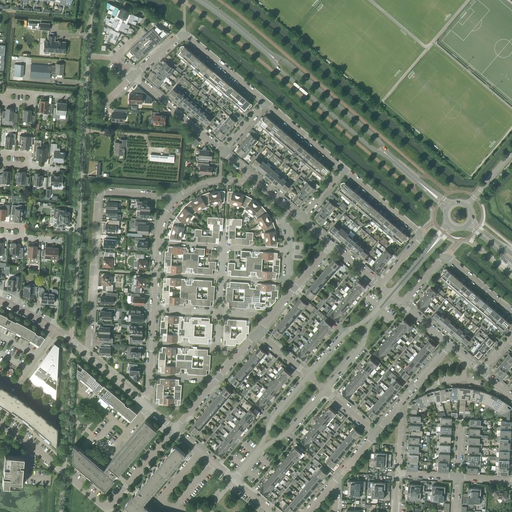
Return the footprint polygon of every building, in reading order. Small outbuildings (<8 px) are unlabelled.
[(111,4),(107,3),(107,9),(109,9),(108,12),(115,16),(114,18),(111,16),(110,19),(106,18),(106,23),(108,24),(115,28),(114,30),(112,29),(107,40),(115,44),(120,32),(118,32),(119,29),(126,33),(128,33),(132,29),(129,28),(130,25),(127,23),(128,21),(136,25),(137,22),(139,23),(143,19),(139,17),(131,13),(131,14),(128,13),(129,11),(122,8),(121,10),(118,9),(119,8),(111,4)] [(169,33),(157,26),(130,50),(139,60),(169,33)] [(55,37),(48,36),(48,37),(47,45),(44,45),(43,52),(44,52),(44,53),(49,53),(49,52),(64,53),(65,42),(54,42),(55,37)] [(181,59),(189,50),(184,47),(184,46),(183,46),(182,46),(181,46),(181,47),(180,47),(180,48),(180,49),(180,50),(181,50),(181,51),(177,55),(181,59)] [(185,62),(193,54),(189,50),(181,59),(185,62)] [(190,66),(197,57),(193,54),(185,62),(190,66)] [(194,69),(201,61),(197,57),(190,66),(194,69)] [(198,73),(205,64),(201,61),(194,69),(198,73)] [(166,62),(162,67),(169,73),(173,68),(166,62)] [(23,65),(12,64),(11,64),(10,76),(23,77),(23,65)] [(51,66),(50,74),(55,74),(63,75),(64,65),(55,64),(55,66),(51,66)] [(202,76),(209,68),(205,64),(198,73),(202,76)] [(30,78),(50,79),(50,74),(51,66),(31,65),(30,78)] [(169,73),(162,67),(159,71),(166,77),(169,73)] [(206,80),(213,71),(209,68),(202,76),(206,80)] [(166,77),(159,71),(155,75),(162,81),(166,77)] [(210,83),(217,75),(213,71),(206,80),(210,83)] [(164,82),(162,81),(155,75),(152,79),(155,82),(153,85),(158,89),(164,82)] [(214,87),(222,78),(217,75),(210,83),(214,87)] [(218,90),(226,82),(222,78),(214,87),(218,90)] [(223,94),(230,85),(226,82),(218,90),(223,94)] [(173,98),(179,91),(181,88),(177,85),(169,94),(173,98)] [(227,97),(234,89),(230,85),(223,94),(227,97)] [(152,103),(152,99),(148,95),(148,96),(137,86),(134,90),(136,92),(135,94),(130,93),(129,98),(129,97),(129,99),(129,103),(142,104),(142,99),(144,99),(145,99),(145,103),(152,103)] [(231,101),(238,92),(234,89),(227,97),(231,101)] [(177,101),(183,94),(179,91),(173,98),(177,101)] [(181,105),(187,98),(189,95),(185,92),(183,94),(177,101),(181,105)] [(235,104),(242,96),(238,92),(231,101),(235,104)] [(186,108),(191,101),(193,99),(189,95),(187,98),(181,105),(186,108)] [(239,108),(246,99),(242,96),(235,104),(239,108)] [(251,103),(246,99),(239,108),(243,111),(247,107),(248,107),(248,108),(249,108),(250,107),(251,107),(251,106),(251,105),(252,105),(251,105),(251,104),(251,103)] [(43,114),(51,115),(52,107),(49,107),(47,105),(48,102),(40,101),(40,104),(39,104),(38,105),(38,107),(39,108),(40,108),(39,112),(42,112),(42,113),(43,114)] [(190,111),(196,105),(191,101),(186,108),(190,111)] [(54,108),(53,118),(59,119),(60,115),(65,115),(66,103),(56,102),(56,108),(54,108)] [(196,105),(190,111),(194,115),(200,108),(202,106),(197,102),(196,105)] [(198,118),(204,112),(206,109),(202,106),(200,108),(194,115),(198,118)] [(11,122),(17,123),(17,114),(13,113),(12,112),(13,109),(12,109),(12,108),(10,108),(9,109),(6,109),(5,112),(2,111),(2,118),(5,119),(11,120),(11,122)] [(112,121),(123,122),(124,114),(127,114),(127,110),(116,109),(115,113),(112,113),(112,121)] [(30,121),(29,123),(34,123),(34,116),(30,116),(31,111),(23,110),(22,120),(30,121)] [(151,118),(150,118),(150,124),(165,125),(165,116),(159,116),(159,115),(159,112),(152,112),(151,118)] [(202,122),(208,115),(204,112),(198,118),(202,122)] [(212,119),(208,115),(202,122),(206,126),(212,119)] [(229,116),(225,120),(232,126),(236,122),(229,116)] [(264,129),(271,120),(267,117),(266,116),(265,116),(264,116),(263,117),(263,118),(262,118),(262,119),(262,120),(263,120),(263,121),(259,125),(264,129)] [(232,126),(225,120),(222,124),(229,130),(232,126)] [(268,132),(275,124),(271,120),(264,129),(268,132)] [(225,134),(229,130),(222,124),(218,128),(225,134)] [(272,136),(279,127),(275,124),(268,132),(272,136)] [(225,134),(218,128),(217,127),(213,131),(222,139),(225,134)] [(276,139),(283,131),(279,127),(272,136),(276,139)] [(280,143),(287,134),(283,131),(276,139),(280,143)] [(5,137),(5,147),(11,147),(12,140),(15,140),(16,134),(12,134),(12,137),(5,137)] [(250,134),(247,138),(254,144),(257,140),(250,134)] [(284,146),(292,138),(287,134),(280,143),(284,146)] [(26,145),(32,146),(32,137),(19,136),(19,145),(21,145),(22,147),(23,148),(25,147),(26,145)] [(254,144),(247,138),(243,142),(250,148),(254,144)] [(288,150),(296,141),(292,138),(284,146),(288,150)] [(39,160),(46,161),(46,160),(46,149),(47,149),(40,148),(41,140),(41,141),(34,141),(35,140),(34,140),(33,156),(39,157),(39,160)] [(115,154),(123,155),(125,144),(126,144),(127,140),(120,140),(120,143),(115,142),(114,147),(116,147),(115,154)] [(293,153),(300,145),(296,141),(288,150),(293,153)] [(252,150),(250,148),(243,142),(240,147),(248,154),(252,150)] [(54,154),(53,161),(63,162),(63,157),(64,156),(64,154),(64,153),(64,152),(59,152),(60,148),(56,148),(57,144),(51,144),(50,154),(54,154)] [(297,157),(304,148),(300,145),(293,153),(297,157)] [(248,154),(240,147),(236,151),(245,158),(248,154)] [(204,148),(202,150),(199,150),(199,157),(196,156),(197,161),(208,162),(209,159),(212,159),(212,158),(213,158),(213,157),(213,156),(212,155),(212,154),(209,153),(209,151),(206,151),(206,149),(204,148)] [(301,160),(308,152),(304,148),(297,157),(301,160)] [(305,164),(312,155),(308,152),(301,160),(305,164)] [(174,157),(150,154),(150,160),(174,162),(174,157)] [(263,159),(259,155),(251,164),(256,168),(261,161),(263,159)] [(309,167),(316,159),(312,155),(305,164),(309,167)] [(313,171),(321,162),(316,159),(309,167),(313,171)] [(260,171),(266,164),(261,161),(256,168),(260,171)] [(317,174),(325,166),(321,162),(313,171),(317,174)] [(204,163),(198,163),(197,167),(200,167),(200,172),(196,172),(198,177),(206,174),(212,174),(212,167),(204,167),(204,163)] [(264,175),(270,168),(266,164),(260,171),(264,175)] [(275,169),(271,166),(270,168),(264,175),(268,178),(274,171),(275,169)] [(329,169),(325,166),(317,174),(322,178),(326,174),(327,174),(328,174),(329,174),(329,173),(330,173),(330,172),(330,171),(330,170),(329,170),(329,169)] [(0,175),(0,184),(2,184),(2,182),(9,183),(10,172),(3,171),(2,175),(1,176),(0,175)] [(272,181),(278,175),(274,171),(268,178),(272,181)] [(25,172),(17,172),(17,175),(16,175),(16,178),(17,178),(16,183),(20,183),(20,185),(28,185),(28,177),(26,177),(25,176),(25,172)] [(33,177),(33,180),(34,180),(34,185),(38,185),(38,188),(45,189),(46,180),(42,179),(42,176),(39,176),(39,174),(35,173),(34,177),(33,177)] [(284,176),(280,173),(272,181),(276,185),(282,178),(284,176)] [(55,176),(50,176),(50,185),(54,185),(54,186),(57,187),(57,185),(61,186),(62,177),(58,176),(58,177),(55,176),(55,175),(55,176)] [(280,188),(286,182),(282,178),(276,185),(280,188)] [(290,185),(286,182),(280,188),(285,192),(290,185)] [(307,182),(304,187),(311,193),(314,188),(307,182)] [(342,195),(349,187),(345,183),(344,183),(343,182),(342,183),(341,183),(341,184),(341,185),(341,186),(341,187),(338,192),(342,195)] [(311,193),(304,187),(300,191),(307,197),(311,193)] [(346,199),(353,190),(349,187),(342,195),(346,199)] [(350,202),(357,194),(353,190),(346,199),(350,202)] [(221,191),(214,192),(216,204),(224,203),(225,191),(221,191)] [(235,205),(238,193),(232,192),(228,191),(227,203),(235,205)] [(307,197),(300,191),(297,195),(304,201),(307,197)] [(216,204),(214,192),(208,193),(204,194),(208,205),(216,204)] [(243,207),(248,197),(244,195),(238,193),(235,205),(243,207)] [(208,205),(204,194),(201,195),(195,198),(201,209),(208,205)] [(354,206),(362,197),(357,194),(350,202),(354,206)] [(304,201),(297,195),(293,199),(300,205),(304,201)] [(252,198),(248,197),(243,207),(249,212),(256,202),(252,198)] [(358,209),(366,201),(362,197),(354,206),(358,209)] [(201,209),(195,198),(190,201),(187,204),(194,213),(201,209)] [(107,208),(117,209),(118,203),(121,204),(122,203),(122,200),(111,199),(111,202),(107,202),(107,205),(106,205),(106,208),(107,208)] [(138,201),(137,210),(150,211),(150,205),(147,205),(148,201),(143,201),(138,201)] [(329,201),(325,205),(332,211),(336,206),(329,201)] [(362,213),(370,204),(366,201),(358,209),(362,213)] [(261,206),(256,202),(249,212),(256,216),(264,209),(261,206)] [(194,213),(187,204),(184,207),(180,212),(190,219),(194,213)] [(367,216),(374,208),(370,204),(362,213),(367,216)] [(2,206),(0,205),(0,218),(5,219),(5,216),(9,216),(9,205),(3,205),(2,206)] [(18,206),(12,205),(11,212),(15,212),(14,220),(22,220),(22,214),(24,214),(25,210),(23,210),(23,205),(18,205),(18,206)] [(332,211),(325,205),(322,209),(328,215),(332,211)] [(117,209),(107,208),(106,209),(106,212),(106,215),(110,215),(110,218),(120,219),(121,215),(117,214),(117,209)] [(371,220),(378,211),(374,208),(367,216),(371,220)] [(54,218),(68,218),(68,217),(69,217),(69,214),(69,213),(69,212),(64,212),(65,209),(55,209),(55,214),(52,214),(52,217),(50,217),(54,217),(54,218)] [(267,212),(264,209),(256,216),(260,223),(270,217),(267,212)] [(328,215),(322,209),(318,213),(325,219),(328,215)] [(150,217),(150,211),(137,210),(137,219),(143,220),(143,217),(150,217)] [(375,223),(382,215),(378,211),(371,220),(375,223)] [(185,225),(190,219),(180,212),(176,217),(174,220),(185,225)] [(326,220),(325,219),(318,213),(314,217),(318,221),(317,222),(321,226),(326,220)] [(379,227),(386,218),(382,215),(375,223),(379,227)] [(223,218),(218,218),(208,217),(207,224),(213,224),(213,230),(219,231),(220,225),(223,225),(223,218)] [(273,223),(270,217),(260,223),(264,230),(274,227),(273,223)] [(68,220),(68,218),(54,218),(53,220),(54,220),(54,224),(53,224),(53,226),(63,227),(63,225),(68,225),(68,224),(69,223),(69,220),(68,220)] [(229,225),(228,231),(235,232),(236,226),(242,226),(242,219),(226,218),(226,225),(229,225)] [(383,230),(390,222),(386,218),(379,227),(383,230)] [(108,225),(106,224),(105,232),(118,233),(119,230),(119,221),(108,220),(108,225)] [(183,233),(185,225),(174,220),(173,224),(171,230),(183,233)] [(144,222),(135,222),(135,224),(135,225),(136,226),(138,226),(137,234),(148,234),(149,225),(144,225),(144,224),(144,222)] [(387,234),(395,225),(390,222),(383,230),(387,234)] [(334,234),(340,227),(341,225),(338,223),(337,223),(336,224),(335,224),(330,230),(334,234)] [(391,237),(399,229),(395,225),(387,234),(391,237)] [(276,230),(274,227),(264,230),(265,238),(277,237),(276,230)] [(338,238),(344,231),(340,227),(334,234),(338,238)] [(206,243),(207,236),(201,235),(202,229),(195,229),(194,237),(197,237),(197,242),(206,243)] [(396,241),(403,232),(399,229),(391,237),(396,241)] [(181,241),(183,233),(171,230),(169,236),(169,240),(181,241)] [(219,238),(219,231),(213,230),(212,236),(207,236),(206,243),(216,243),(216,238),(219,238)] [(240,245),(240,238),(235,237),(235,232),(228,231),(228,239),(231,239),(231,244),(240,245)] [(342,241),(348,234),(344,231),(338,238),(342,241)] [(246,238),(240,238),(240,245),(249,245),(250,240),(253,240),(253,233),(246,232),(246,238)] [(407,236),(403,232),(396,241),(400,244),(404,240),(405,240),(405,241),(406,241),(406,240),(407,240),(408,240),(408,239),(408,238),(408,237),(407,236)] [(346,245),(352,238),(348,234),(342,241),(346,245)] [(117,236),(110,236),(110,240),(105,239),(104,247),(115,247),(115,240),(117,240),(117,236)] [(277,243),(277,237),(265,238),(266,246),(277,247),(277,243)] [(147,250),(148,242),(144,242),(143,241),(143,238),(136,238),(136,240),(137,241),(138,241),(138,242),(137,244),(137,247),(138,249),(137,250),(147,250)] [(350,248),(356,241),(352,238),(346,245),(350,248)] [(355,252),(360,245),(356,241),(350,248),(355,252)] [(17,256),(16,258),(22,258),(23,250),(19,249),(19,244),(11,243),(11,247),(10,247),(9,247),(9,249),(10,250),(11,250),(10,253),(14,254),(14,255),(17,256)] [(27,249),(28,250),(27,257),(32,257),(32,260),(39,261),(40,250),(36,250),(37,247),(32,246),(31,245),(29,245),(27,246),(27,249)] [(359,255),(364,248),(360,245),(355,252),(359,255)] [(177,254),(178,247),(168,246),(168,252),(165,251),(165,259),(172,259),(172,254),(177,254)] [(45,250),(42,250),(41,258),(44,258),(51,259),(52,247),(49,247),(48,247),(45,247),(45,250)] [(54,247),(52,247),(51,259),(57,259),(57,260),(60,260),(61,251),(58,251),(58,248),(55,248),(54,247)] [(190,261),(191,253),(188,253),(188,250),(187,249),(187,247),(178,247),(177,254),(183,254),(182,260),(190,261)] [(194,253),(191,253),(190,261),(198,261),(199,255),(204,256),(205,249),(195,248),(195,250),(194,250),(194,253)] [(369,252),(364,248),(359,255),(363,259),(369,252)] [(386,249),(382,253),(389,259),(393,255),(386,249)] [(254,264),(254,257),(252,257),(252,253),(250,253),(251,251),(241,251),(241,258),(246,258),(246,264),(254,264)] [(115,252),(107,252),(107,258),(104,258),(103,266),(105,266),(105,267),(110,267),(112,267),(112,259),(115,259),(115,252)] [(262,259),(268,259),(268,252),(259,252),(259,254),(257,254),(257,257),(254,257),(254,264),(262,265),(262,259)] [(277,253),(268,252),(268,259),(273,260),(273,266),(280,266),(280,258),(277,258),(277,253)] [(389,259),(382,253),(378,257),(385,263),(389,259)] [(138,268),(139,268),(139,269),(145,270),(145,269),(146,269),(147,261),(144,260),(144,254),(136,254),(136,260),(138,260),(138,267),(138,268)] [(385,263),(378,257),(375,261),(382,267),(385,263)] [(171,265),(172,259),(165,259),(164,267),(167,267),(167,272),(176,273),(176,266),(171,265)] [(187,268),(190,268),(190,261),(182,260),(182,266),(176,266),(176,273),(185,273),(185,271),(187,271),(187,268)] [(330,264),(336,270),(338,271),(342,267),(333,260),(330,264)] [(203,274),(203,267),(198,267),(198,261),(190,261),(190,268),(193,268),(192,272),(194,272),(194,274),(203,274)] [(382,267),(375,261),(371,266),(378,272),(382,267)] [(209,268),(203,267),(203,274),(212,275),(213,270),(216,270),(216,262),(209,262),(209,268)] [(240,276),(240,269),(235,269),(235,263),(228,263),(228,270),(231,271),(230,276),(240,276)] [(251,272),(253,272),(254,264),(246,264),(245,270),(240,269),(240,276),(249,277),(249,275),(250,275),(251,272)] [(267,278),(267,271),(262,271),(262,265),(254,264),(253,272),(256,272),(256,275),(257,276),(257,278),(267,278)] [(336,270),(330,264),(326,268),(333,274),(336,270)] [(279,274),(280,266),(273,266),(272,271),(267,271),(267,278),(276,279),(276,273),(279,274)] [(333,274),(326,268),(323,272),(329,278),(333,274)] [(444,282),(451,273),(447,270),(447,269),(446,269),(445,269),(444,269),(444,270),(443,270),(443,271),(443,272),(443,273),(443,274),(444,274),(440,278),(444,282)] [(329,278),(323,272),(319,276),(326,282),(329,278)] [(448,285),(455,277),(451,273),(444,282),(448,285)] [(105,284),(105,291),(113,291),(113,285),(111,284),(111,277),(109,277),(109,276),(104,275),(104,276),(102,276),(102,284),(105,284)] [(8,286),(8,289),(16,290),(16,286),(17,285),(20,285),(20,277),(15,276),(15,278),(12,278),(12,280),(8,280),(8,283),(7,283),(7,286),(8,286)] [(326,282),(319,276),(316,280),(322,286),(326,282)] [(144,278),(139,277),(139,278),(137,278),(137,286),(134,286),(134,292),(142,293),(142,287),(145,287),(146,279),(144,279),(144,278)] [(452,289),(460,280),(455,277),(448,285),(452,289)] [(175,285),(176,279),(166,278),(166,283),(163,283),(163,291),(170,291),(170,285),(175,285)] [(352,283),(355,285),(362,291),(365,287),(359,281),(359,280),(357,278),(352,283)] [(188,292),(189,284),(186,284),(186,281),(185,281),(185,279),(176,279),(175,285),(181,286),(180,292),(188,292)] [(197,287),(202,287),(203,280),(193,280),(193,282),(192,281),(192,285),(189,284),(188,292),(197,293),(197,287)] [(212,281),(203,280),(202,287),(208,287),(207,293),(214,294),(215,286),(212,286),(212,281)] [(322,286),(316,280),(312,285),(319,290),(322,286)] [(456,292),(464,284),(460,280),(452,289),(456,292)] [(239,289),(239,282),(230,282),(230,287),(227,287),(226,294),(233,295),(233,289),(239,289)] [(252,296),(252,288),(250,288),(250,285),(248,285),(249,283),(239,282),(239,289),(244,290),(244,296),(252,296)] [(266,291),(266,284),(257,283),(257,285),(255,285),(255,288),(252,288),(252,296),(260,297),(260,291),(266,291)] [(27,286),(24,286),(23,296),(26,296),(26,297),(29,297),(28,298),(33,298),(33,293),(36,293),(37,287),(34,287),(34,285),(30,284),(30,285),(27,285),(27,286)] [(276,285),(266,284),(266,291),(271,291),(271,297),(269,297),(267,299),(272,305),(275,301),(276,298),(278,298),(278,290),(275,290),(276,285)] [(460,296),(468,287),(464,284),(456,292),(460,296)] [(319,290),(312,285),(309,289),(315,294),(319,290)] [(362,291),(355,285),(351,289),(358,295),(362,291)] [(47,304),(48,293),(44,293),(44,291),(44,290),(44,289),(43,289),(43,288),(42,288),(40,287),(39,287),(38,299),(39,299),(40,301),(40,303),(47,304)] [(431,287),(427,292),(434,297),(438,293),(431,287)] [(465,299),(472,291),(468,287),(460,296),(465,299)] [(355,299),(358,295),(351,289),(349,288),(346,292),(348,293),(355,299)] [(52,293),(48,293),(47,304),(53,304),(53,302),(55,301),(57,301),(57,294),(58,294),(58,293),(58,292),(57,291),(57,290),(56,290),(56,289),(55,289),(53,289),(52,289),(52,293)] [(315,294),(309,289),(305,293),(312,299),(315,294)] [(169,297),(170,291),(163,291),(162,298),(165,298),(165,304),(174,304),(175,297),(169,297)] [(469,303),(476,294),(472,291),(465,299),(469,303)] [(188,300),(188,292),(180,292),(180,297),(175,297),(174,304),(183,305),(184,303),(185,303),(185,300),(188,300)] [(196,298),(197,293),(188,292),(188,300),(191,300),(190,303),(192,303),(192,305),(201,306),(202,299),(196,298)] [(434,297),(427,292),(423,296),(430,302),(434,297)] [(114,299),(117,299),(118,293),(108,293),(108,296),(101,296),(101,298),(100,298),(100,301),(101,302),(101,304),(110,304),(110,303),(113,303),(114,299)] [(214,301),(214,294),(207,293),(207,299),(202,299),(201,306),(210,306),(211,301),(214,301)] [(355,299),(348,293),(344,298),(351,304),(355,299)] [(139,298),(139,295),(131,294),(131,301),(133,303),(133,304),(144,305),(144,301),(146,300),(145,299),(145,298),(139,298)] [(233,301),(233,295),(226,294),(226,302),(229,302),(228,307),(238,308),(238,301),(233,301)] [(473,306),(480,298),(476,294),(469,303),(473,306)] [(251,304),(252,296),(244,296),(243,301),(238,301),(238,308),(247,309),(247,307),(248,307),(249,304),(251,304)] [(269,308),(272,305),(267,299),(265,301),(265,303),(260,302),(260,297),(252,296),(251,304),(254,304),(254,307),(255,307),(255,309),(265,310),(265,308),(269,308)] [(348,308),(351,304),(344,298),(342,296),(339,300),(341,302),(348,308)] [(430,302),(423,296),(420,300),(427,306),(430,302)] [(477,310),(484,301),(480,298),(473,306),(477,310)] [(300,299),(296,303),(303,309),(307,305),(300,299)] [(429,307),(427,306),(420,300),(416,304),(425,311),(429,307)] [(481,313),(488,305),(484,301),(477,310),(481,313)] [(348,308),(341,302),(337,306),(344,312),(348,308)] [(303,309),(296,303),(293,307),(300,313),(303,309)] [(485,317),(493,308),(488,305),(481,313),(485,317)] [(341,316),(344,312),(337,306),(334,310),(341,316)] [(300,313),(293,307),(289,311),(296,317),(300,313)] [(100,319),(111,319),(111,313),(115,313),(115,309),(109,308),(109,311),(100,311),(100,319)] [(341,316),(334,310),(332,308),(326,315),(331,319),(333,317),(337,320),(341,316)] [(439,308),(432,317),(436,321),(442,314),(443,312),(439,308)] [(489,320),(497,312),(493,308),(485,317),(489,320)] [(139,310),(129,310),(129,314),(131,314),(131,321),(143,322),(143,321),(144,321),(144,320),(144,319),(143,318),(144,314),(138,314),(139,310)] [(293,321),(296,317),(289,311),(286,315),(293,321)] [(494,324),(501,315),(497,312),(489,320),(494,324)] [(440,324),(446,317),(442,314),(436,321),(440,324)] [(173,323),(173,316),(164,315),(164,321),(161,320),(160,328),(167,329),(168,323),(173,323)] [(293,321),(286,315),(282,320),(289,325),(293,321)] [(498,327),(505,319),(501,315),(494,324),(498,327)] [(7,316),(6,317),(1,327),(6,330),(11,319),(9,318),(7,316)] [(183,317),(173,316),(173,323),(178,323),(178,329),(186,330),(187,322),(184,322),(184,319),(183,319),(183,317)] [(195,324),(200,325),(200,318),(191,317),(191,319),(190,319),(189,322),(187,322),(186,330),(194,330),(195,324)] [(444,328),(450,321),(446,317),(440,324),(444,328)] [(210,318),(200,318),(200,325),(205,325),(205,331),(212,331),(212,324),(209,323),(210,318)] [(319,323),(321,324),(328,330),(332,326),(323,318),(319,323)] [(14,320),(11,319),(6,330),(11,332),(16,322),(16,321),(14,320)] [(237,327),(237,320),(228,319),(227,324),(224,324),(224,332),(231,332),(231,327),(237,327)] [(403,319),(400,324),(407,329),(410,325),(403,319)] [(509,322),(505,319),(498,327),(502,331),(506,327),(507,327),(508,327),(509,327),(509,326),(510,326),(510,325),(510,324),(510,323),(509,322)] [(246,320),(237,320),(237,327),(242,327),(242,333),(240,333),(238,335),(243,340),(246,337),(246,333),(248,334),(249,326),(246,326),(246,320)] [(289,325),(282,320),(279,324),(286,329),(289,325)] [(19,322),(16,321),(16,322),(11,332),(15,334),(21,324),(19,322)] [(448,331),(454,324),(450,321),(444,328),(448,331)] [(460,326),(456,322),(454,324),(448,331),(452,335),(458,328),(460,326)] [(321,324),(319,323),(316,327),(318,328),(325,334),(328,330),(321,324)] [(23,325),(21,324),(15,334),(20,337),(25,327),(26,326),(23,325)] [(99,327),(99,333),(110,333),(110,330),(112,330),(113,329),(113,324),(114,324),(105,324),(105,326),(104,326),(104,327),(99,327)] [(286,329),(279,324),(275,328),(282,334),(286,329)] [(407,329),(400,324),(396,328),(403,334),(407,329)] [(28,328),(26,326),(25,327),(20,337),(24,339),(30,330),(30,329),(28,328)] [(133,333),(133,335),(142,336),(143,329),(137,329),(137,326),(130,326),(130,333),(133,333)] [(172,342),(172,335),(167,334),(167,329),(160,328),(160,336),(163,336),(163,341),(172,342)] [(282,334),(275,328),(272,332),(279,338),(282,334)] [(325,334),(318,328),(314,333),(321,339),(325,334)] [(403,334),(396,328),(393,332),(400,338),(403,334)] [(456,338),(462,331),(458,328),(452,335),(456,338)] [(33,330),(30,329),(30,330),(24,339),(29,342),(35,332),(33,330)] [(178,333),(172,332),(172,335),(172,342),(181,342),(181,340),(183,340),(183,337),(186,337),(186,330),(178,329),(178,333)] [(199,343),(199,336),(194,336),(194,330),(186,330),(186,337),(188,337),(188,341),(190,341),(189,343),(199,343)] [(211,339),(212,331),(205,331),(205,337),(199,336),(199,343),(208,344),(208,339),(211,339)] [(461,342),(466,335),(462,331),(456,338),(461,342)] [(37,333),(35,332),(29,342),(33,345),(39,335),(40,335),(37,333)] [(240,344),(243,340),(238,335),(236,337),(236,339),(231,338),(231,332),(224,332),(223,340),(226,340),(226,345),(236,346),(236,344),(240,344)] [(400,338),(393,332),(389,336),(396,342),(400,338)] [(110,337),(110,333),(99,333),(99,339),(103,339),(103,340),(104,340),(104,343),(113,343),(112,343),(112,339),(112,338),(111,337),(110,337)] [(321,339),(314,333),(311,337),(318,343),(321,339)] [(472,337),(468,333),(466,335),(461,342),(465,345),(472,337)] [(42,336),(40,335),(39,335),(33,345),(38,348),(44,337),(42,336)] [(142,342),(142,336),(133,335),(133,337),(129,337),(129,344),(136,344),(136,341),(142,342)] [(396,342),(389,336),(386,340),(393,346),(395,348),(399,344),(396,342)] [(488,336),(484,340),(491,346),(494,341),(488,336)] [(318,343),(311,337),(307,341),(314,347),(318,343)] [(429,341),(425,345),(432,351),(435,346),(433,345),(435,342),(431,338),(429,341)] [(393,346),(386,340),(382,344),(389,350),(393,346)] [(491,346),(484,340),(480,344),(487,350),(491,346)] [(314,347),(307,341),(304,345),(311,351),(314,347)] [(54,344),(49,350),(48,349),(46,352),(47,353),(41,361),(40,361),(39,362),(39,363),(40,363),(28,380),(29,380),(56,399),(56,390),(45,382),(49,375),(57,380),(58,347),(54,344)] [(389,350),(382,344),(379,348),(386,354),(389,350)] [(487,350),(480,344),(477,348),(484,354),(487,350)] [(99,355),(103,355),(108,359),(111,356),(110,355),(111,348),(110,348),(110,345),(103,345),(103,348),(100,347),(100,348),(98,351),(100,352),(99,355)] [(311,351),(304,345),(300,349),(307,355),(311,351)] [(432,351),(425,345),(421,349),(428,355),(432,351)] [(129,346),(129,349),(129,352),(128,352),(127,356),(128,357),(128,358),(129,359),(133,360),(133,357),(141,357),(141,350),(135,350),(135,347),(129,346)] [(171,355),(171,348),(162,347),(162,352),(159,352),(158,360),(165,360),(166,354),(171,355)] [(259,347),(255,352),(262,357),(266,353),(259,347)] [(307,355),(300,349),(299,347),(295,352),(299,356),(301,357),(304,359),(307,355)] [(184,361),(185,354),(182,353),(182,350),(181,350),(181,348),(171,348),(171,355),(176,355),(176,361),(184,361)] [(386,354),(379,348),(375,353),(382,358),(386,354)] [(484,354),(477,348),(473,352),(480,358),(484,354)] [(198,356),(198,349),(189,349),(189,351),(188,350),(187,354),(185,354),(184,361),(192,362),(193,356),(198,356)] [(208,350),(198,349),(198,356),(203,356),(203,362),(210,363),(210,355),(207,355),(208,350)] [(428,355),(421,349),(418,353),(425,359),(428,355)] [(262,357),(255,352),(252,356),(259,362),(262,357)] [(425,359),(418,353),(414,357),(421,363),(425,359)] [(259,362),(252,356),(248,360),(255,366),(259,362)] [(421,363),(414,357),(411,361),(418,367),(421,363)] [(370,358),(366,363),(373,369),(375,370),(381,363),(376,359),(374,362),(370,358)] [(511,363),(505,358),(502,362),(509,368),(511,363)] [(170,373),(170,366),(165,366),(165,360),(158,360),(158,367),(161,367),(161,373),(170,373)] [(255,366),(248,360),(245,364),(252,370),(255,366)] [(184,369),(184,361),(176,361),(176,367),(170,366),(170,373),(179,374),(179,372),(181,372),(181,369),(184,369)] [(197,375),(197,368),(192,368),(192,362),(184,361),(184,369),(187,369),(186,372),(188,372),(188,374),(197,375)] [(418,367),(411,361),(407,365),(414,371),(418,367)] [(210,370),(210,363),(203,362),(203,368),(197,368),(197,375),(206,375),(207,370),(210,370)] [(509,368),(502,362),(498,366),(505,372),(509,368)] [(82,378),(88,371),(78,363),(77,378),(80,380),(81,378),(82,378)] [(373,369),(366,363),(363,367),(370,373),(373,369)] [(139,380),(140,376),(140,368),(136,368),(136,365),(129,364),(129,368),(130,368),(130,375),(134,375),(133,380),(134,380),(136,382),(139,380)] [(252,370),(245,364),(241,368),(248,374),(252,370)] [(414,371),(407,365),(404,370),(411,375),(414,371)] [(507,374),(505,372),(498,366),(495,371),(500,375),(498,378),(502,381),(507,374)] [(278,371),(280,373),(287,379),(291,375),(282,367),(278,371)] [(370,373),(363,367),(359,371),(367,377),(370,373)] [(248,374),(241,368),(238,372),(245,378),(248,374)] [(411,375),(404,370),(402,368),(398,372),(407,380),(411,375)] [(90,373),(88,371),(82,378),(81,378),(80,380),(84,384),(92,375),(90,373)] [(280,373),(278,371),(275,375),(277,377),(284,383),(287,379),(280,373)] [(367,377),(359,371),(356,375),(363,381),(367,377)] [(245,378),(238,372),(234,376),(241,382),(245,378)] [(92,375),(84,384),(88,387),(96,378),(92,375)] [(363,381),(356,375),(352,379),(360,385),(362,387),(365,383),(363,381)] [(241,382),(234,376),(231,381),(237,386),(241,382)] [(284,383),(277,377),(273,381),(280,387),(284,383)] [(96,378),(88,387),(92,391),(100,382),(96,378)] [(169,386),(169,379),(160,379),(160,384),(157,384),(156,391),(163,392),(164,386),(169,386)] [(179,380),(169,379),(169,386),(174,386),(174,392),(181,393),(182,385),(179,385),(179,380)] [(360,385),(352,379),(349,383),(356,389),(360,385)] [(393,379),(390,382),(392,384),(399,390),(402,386),(394,379),(393,379)] [(280,387),(273,381),(270,385),(277,391),(280,387)] [(100,382),(92,391),(96,394),(104,385),(100,382)] [(356,389),(349,383),(346,387),(353,393),(356,389)] [(399,390),(392,384),(388,388),(395,394),(399,390)] [(0,403),(1,405),(7,408),(11,411),(19,398),(16,396),(12,394),(12,393),(8,390),(7,391),(4,389),(4,388),(0,386),(0,385),(0,403)] [(104,385),(96,394),(100,398),(108,389),(104,385)] [(277,391),(270,385),(266,389),(273,395),(277,391)] [(225,387),(221,392),(228,398),(232,393),(225,387)] [(353,393),(346,387),(342,392),(349,398),(353,393)] [(273,395),(266,389),(264,388),(261,392),(263,393),(270,399),(273,395)] [(395,394),(388,388),(385,392),(392,398),(395,394)] [(452,390),(449,390),(450,399),(452,398),(452,399),(458,399),(458,388),(452,388),(452,390)] [(474,400),(476,392),(473,391),(473,390),(467,388),(462,388),(458,388),(458,399),(462,399),(466,399),(471,400),(474,400)] [(108,389),(100,398),(105,401),(112,392),(108,389)] [(450,399),(449,390),(445,391),(445,389),(439,390),(441,401),(447,399),(449,399),(450,399)] [(441,401),(439,390),(433,392),(433,394),(430,395),(433,403),(433,402),(436,402),(441,401)] [(163,392),(156,391),(156,399),(159,399),(159,404),(168,405),(168,398),(169,396),(163,395),(163,392)] [(482,403),(486,392),(480,391),(479,393),(476,392),(474,400),(474,401),(474,400),(477,401),(482,403)] [(113,392),(112,392),(105,401),(109,405),(117,396),(113,392)] [(181,400),(181,393),(174,392),(174,398),(168,398),(168,405),(177,405),(178,400),(181,400)] [(228,398),(221,392),(218,396),(225,402),(228,398)] [(392,398),(385,392),(381,396),(388,402),(392,398)] [(490,406),(494,398),(491,397),(491,395),(486,393),(486,392),(482,403),(487,405),(490,406)] [(270,399),(263,393),(259,398),(266,404),(270,399)] [(433,403),(430,395),(427,396),(427,394),(421,396),(426,406),(431,404),(431,403),(433,403)] [(117,396),(109,405),(113,408),(121,399),(117,396)] [(225,402),(218,396),(214,400),(221,406),(225,402)] [(388,402),(381,396),(378,400),(385,406),(388,402)] [(426,406),(421,396),(415,400),(416,401),(413,403),(411,402),(413,403),(412,410),(417,410),(417,406),(421,408),(426,406)] [(23,400),(19,398),(11,411),(16,414),(21,418),(26,422),(32,427),(56,447),(57,427),(50,422),(49,422),(45,419),(46,418),(42,415),(42,416),(38,413),(39,412),(34,409),(34,410),(30,407),(31,406),(27,403),(27,404),(22,401),(23,400)] [(266,404),(259,398),(255,402),(263,408),(266,404)] [(497,411),(503,401),(497,398),(496,400),(494,398),(490,406),(492,407),(497,411)] [(121,399),(113,408),(117,412),(125,403),(121,399)] [(221,406),(214,400),(211,404),(218,410),(221,406)] [(385,406),(378,400),(374,405),(381,410),(385,406)] [(503,401),(497,411),(501,414),(502,413),(506,417),(507,418),(506,421),(509,422),(510,409),(511,408),(511,407),(510,409),(507,407),(508,405),(503,401)] [(125,403),(117,412),(121,415),(129,406),(125,403)] [(218,410),(211,404),(207,408),(214,414),(218,410)] [(381,410),(374,405),(371,409),(378,415),(381,410)] [(129,406),(121,415),(125,419),(133,410),(129,406)] [(329,407),(325,411),(332,417),(336,413),(329,407)] [(214,414),(207,408),(204,412),(211,418),(214,414)] [(250,409),(246,413),(253,419),(257,415),(250,409)] [(378,415),(371,409),(367,413),(374,419),(378,415)] [(133,410),(125,419),(129,423),(137,413),(133,410)] [(332,417),(325,411),(322,415),(329,421),(332,417)] [(211,418),(204,412),(200,416),(207,422),(211,418)] [(253,419),(246,413),(243,417),(250,423),(253,419)] [(329,421),(322,415),(318,419),(325,425),(329,421)] [(207,422),(200,416),(197,420),(204,426),(207,422)] [(412,422),(411,425),(420,425),(420,426),(423,426),(423,422),(420,421),(421,416),(410,416),(410,422),(412,422)] [(250,423),(243,417),(239,421),(246,427),(250,423)] [(438,423),(436,423),(436,426),(438,426),(438,427),(440,427),(449,427),(449,424),(451,424),(452,418),(441,417),(440,423),(438,423)] [(325,425),(318,419),(315,424),(322,430),(324,431),(327,427),(325,425)] [(472,425),(471,428),(471,429),(480,429),(483,429),(483,426),(482,426),(480,425),(481,420),(470,419),(470,420),(470,425),(472,425)] [(200,430),(204,426),(197,420),(193,425),(200,430)] [(246,427),(239,421),(237,420),(234,424),(236,425),(243,431),(246,427)] [(109,465),(105,470),(114,478),(155,429),(156,429),(146,421),(109,465)] [(506,421),(501,421),(500,426),(498,427),(498,428),(498,430),(500,430),(509,431),(509,428),(511,428),(511,422),(509,422),(506,421)] [(322,430),(315,424),(311,428),(318,434),(322,430)] [(200,430),(193,425),(190,429),(196,435),(200,430)] [(243,431),(236,425),(232,429),(239,435),(243,431)] [(420,430),(420,426),(420,425),(411,425),(409,425),(409,431),(411,431),(411,434),(409,434),(422,435),(422,431),(420,430)] [(451,427),(449,427),(440,427),(440,432),(438,432),(437,432),(437,436),(440,436),(448,436),(449,433),(450,433),(451,427)] [(318,434),(311,428),(308,432),(315,438),(318,434)] [(354,428),(350,433),(357,438),(361,434),(354,428)] [(480,434),(480,429),(471,429),(471,428),(469,428),(469,434),(471,434),(471,437),(480,438),(482,438),(482,435),(480,434)] [(236,439),(239,435),(232,429),(229,433),(236,439)] [(511,431),(509,431),(500,430),(500,435),(498,436),(497,436),(497,439),(510,440),(508,440),(508,437),(510,437),(511,431)] [(315,438),(308,432),(304,436),(311,442),(315,438)] [(236,439),(229,433),(225,438),(232,444),(236,439)] [(357,438),(350,433),(347,437),(354,443),(357,438)] [(422,438),(422,435),(409,434),(411,434),(411,437),(409,437),(408,442),(408,443),(410,443),(419,443),(419,438),(422,438)] [(311,442),(304,436),(301,440),(308,446),(311,442)] [(451,436),(448,436),(440,436),(439,441),(437,441),(437,445),(439,445),(448,445),(448,442),(450,442),(451,436)] [(354,443),(347,437),(343,441),(350,447),(354,443)] [(479,443),(480,438),(471,437),(469,437),(469,438),(469,443),(470,443),(470,446),(470,447),(479,447),(481,447),(482,444),(481,444),(479,443)] [(232,444),(225,438),(222,442),(229,448),(232,444)] [(510,440),(497,439),(497,442),(499,443),(499,448),(496,448),(508,449),(510,449),(510,443),(508,443),(508,440),(510,440)] [(350,447),(343,441),(340,445),(347,451),(350,447)] [(229,448),(222,442),(218,446),(225,452),(229,448)] [(422,443),(419,443),(410,443),(410,446),(408,446),(408,452),(410,452),(419,452),(419,447),(421,447),(422,443)] [(115,479),(114,478),(105,470),(74,444),(73,462),(106,490),(115,479)] [(347,451),(340,445),(336,449),(343,455),(347,451)] [(450,445),(448,445),(439,445),(439,450),(437,450),(436,450),(436,454),(438,454),(439,454),(447,454),(447,451),(449,451),(450,445)] [(144,501),(171,470),(185,453),(175,446),(135,493),(139,498),(144,501)] [(225,452),(218,446),(215,450),(222,456),(225,452)] [(479,452),(479,447),(470,447),(470,446),(468,446),(468,452),(470,452),(470,455),(478,456),(481,456),(481,453),(479,452)] [(295,447),(291,451),(298,457),(302,453),(295,447)] [(508,452),(508,449),(496,448),(496,451),(497,451),(499,452),(498,457),(496,457),(507,458),(509,458),(509,452),(508,452)] [(343,455),(336,449),(333,453),(340,459),(343,455)] [(300,458),(298,457),(291,451),(288,455),(295,461),(296,463),(300,458)] [(380,460),(380,453),(374,452),(374,458),(369,458),(369,460),(380,460)] [(421,452),(419,452),(410,452),(410,455),(408,455),(407,460),(407,461),(409,461),(418,461),(418,456),(420,456),(421,456),(421,452)] [(340,459),(333,453),(329,457),(336,463),(340,459)] [(380,453),(380,460),(391,461),(391,454),(387,454),(387,453),(380,453)] [(23,456),(5,454),(3,473),(9,474),(9,476),(3,475),(2,485),(21,487),(22,465),(19,465),(19,462),(23,463),(23,456)] [(450,454),(447,454),(439,454),(438,454),(438,459),(436,459),(435,462),(449,463),(447,463),(447,460),(449,460),(450,454)] [(291,465),(295,461),(288,455),(284,459),(291,465)] [(478,461),(478,456),(470,455),(467,455),(468,461),(469,461),(469,464),(467,464),(480,465),(481,462),(480,462),(478,461)] [(336,463),(329,457),(326,462),(333,467),(336,463)] [(507,461),(507,458),(496,457),(496,460),(498,461),(498,466),(495,466),(507,467),(509,467),(509,461),(507,461)] [(288,470),(291,465),(284,459),(281,464),(288,470)] [(380,468),(380,460),(369,460),(369,466),(373,466),(373,467),(380,468)] [(390,467),(391,461),(380,460),(380,468),(386,468),(386,467),(390,467)] [(421,461),(418,461),(409,461),(409,464),(407,464),(407,469),(406,469),(405,470),(417,470),(418,465),(420,465),(421,461)] [(449,463),(435,462),(435,466),(436,466),(438,467),(437,472),(449,472),(448,472),(448,466),(447,466),(447,463),(449,463)] [(284,474),(288,470),(281,464),(277,468),(284,474)] [(480,469),(480,465),(467,464),(469,465),(469,467),(467,467),(466,473),(465,473),(477,474),(478,469),(480,468),(480,469)] [(327,474),(318,466),(314,471),(316,473),(323,478),(327,474)] [(506,470),(507,467),(495,466),(495,469),(496,469),(498,470),(497,475),(509,476),(508,476),(508,470),(506,470)] [(286,475),(284,474),(277,468),(274,472),(283,479),(286,475)] [(283,479),(274,472),(270,476),(277,482),(279,483),(283,479)] [(323,478),(316,473),(313,477),(320,483),(323,478)] [(274,486),(277,482),(270,476),(267,480),(274,486)] [(320,483),(313,477),(309,481),(316,487),(320,483)] [(274,486),(267,480),(263,484),(270,490),(274,486)] [(316,487),(309,481),(306,485),(313,491),(316,487)] [(354,489),(355,481),(348,481),(348,486),(344,486),(344,488),(354,489)] [(365,482),(355,481),(354,489),(365,489),(365,482)] [(378,490),(379,483),(368,482),(368,489),(378,490)] [(385,483),(379,483),(378,490),(389,491),(389,489),(385,489),(385,483)] [(270,490),(263,484),(260,488),(266,494),(266,495),(268,497),(273,492),(270,490)] [(414,492),(415,485),(408,484),(408,490),(404,490),(403,492),(414,492)] [(313,491),(306,485),(302,489),(309,495),(313,491)] [(414,492),(425,493),(425,491),(424,491),(424,485),(421,485),(415,485),(414,492)] [(438,494),(439,486),(432,486),(432,492),(427,491),(427,493),(438,494)] [(445,487),(439,486),(438,494),(449,494),(449,493),(445,492),(445,487)] [(354,496),(354,489),(344,488),(343,490),(348,490),(347,496),(354,496)] [(474,496),(474,488),(468,488),(468,494),(463,493),(463,495),(474,496)] [(481,489),(474,488),(474,496),(485,497),(485,495),(481,495),(481,489)] [(309,495),(302,489),(299,493),(306,499),(309,495)] [(365,495),(365,489),(354,489),(354,496),(360,497),(360,495),(365,495)] [(378,498),(378,490),(368,489),(367,496),(371,496),(371,497),(378,498)] [(499,490),(495,490),(494,494),(493,495),(494,496),(494,497),(495,497),(497,500),(499,498),(502,498),(502,500),(504,502),(509,502),(509,494),(506,493),(506,491),(502,491),(502,489),(499,489),(499,490)] [(389,493),(389,491),(378,490),(378,498),(384,498),(385,492),(389,493)] [(414,492),(403,492),(403,494),(405,494),(404,499),(407,499),(407,500),(414,500),(414,492)] [(425,495),(425,493),(414,492),(414,500),(420,500),(421,495),(425,495)] [(134,495),(132,496),(142,504),(143,502),(144,501),(139,498),(135,493),(134,495)] [(306,499),(299,493),(295,497),(302,503),(306,499)] [(438,501),(438,494),(427,493),(427,500),(431,500),(431,501),(438,501)] [(449,496),(449,494),(438,494),(438,501),(444,502),(444,500),(446,500),(447,499),(448,496),(449,496)] [(463,503),(474,504),(474,496),(463,495),(463,503)] [(151,511),(142,504),(132,496),(125,505),(132,511),(151,511)] [(302,503),(295,497),(292,501),(299,507),(302,503)] [(299,507),(292,501),(288,505),(295,511),(299,507)]
